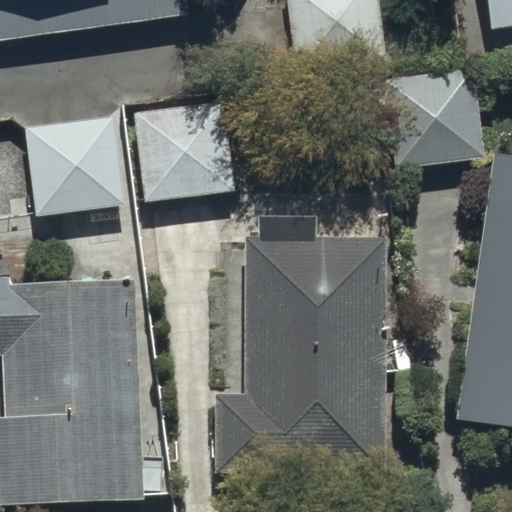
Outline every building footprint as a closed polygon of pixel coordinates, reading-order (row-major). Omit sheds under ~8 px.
[(370,0),(283,0),(296,84),(381,72),(370,0)] [(511,0),(482,0),(492,68),(511,65),(511,0)] [(479,172),(468,78),(378,89),(390,183),(479,172)] [(132,116),(147,216),(232,205),(220,106),(132,116)] [(126,203),(134,202),(124,128),(113,129),(112,119),(25,129),(36,229),(128,218),(126,203)] [(511,168),(490,165),(453,437),(511,445),(511,168)] [(383,347),(384,254),(314,254),(314,234),(258,234),(258,253),(246,253),(245,408),(219,408),(218,489),(380,490),(381,382),(407,382),(408,348),(383,347)] [(11,301),(11,290),(0,290),(0,373),(3,431),(0,431),(0,511),(142,511),(133,295),(11,301)]
